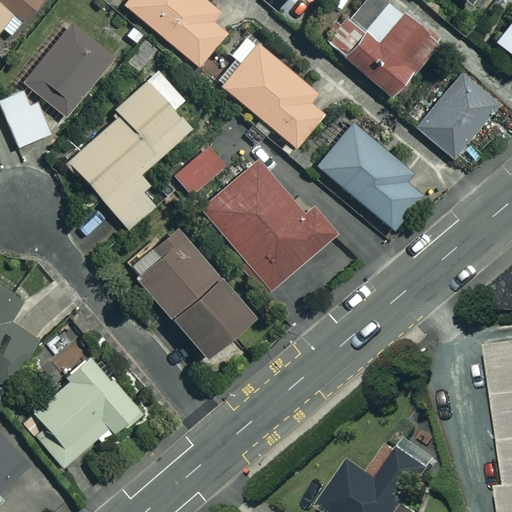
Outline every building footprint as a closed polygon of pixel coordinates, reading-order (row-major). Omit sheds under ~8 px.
[(0,0),(0,32),(26,0),(0,0)] [(209,0),(134,0),(129,6),(200,65),(227,33),(216,24),(226,13),(209,0)] [(342,40),(334,49),(392,98),(439,42),(388,0),(359,0),(332,32),(342,40)] [(511,20),(497,40),(511,52),(511,20)] [(109,60),(70,25),(20,81),(59,116),(109,60)] [(319,92),(258,42),(221,88),(297,149),(323,117),(309,105),(319,92)] [(67,163),(127,230),(158,203),(135,178),(190,128),(174,109),(185,99),(158,68),(114,107),(121,115),(67,163)] [(464,74),(418,132),(458,163),(504,105),(464,74)] [(45,133),(25,87),(0,97),(0,114),(14,146),(45,133)] [(412,169),(354,123),(319,167),(397,229),(424,196),(403,180),(412,169)] [(205,148),(173,178),(191,197),(223,168),(205,148)] [(261,158),(200,207),(270,292),(340,235),(318,208),(309,215),(261,158)] [(184,235),(139,275),(210,356),(256,316),(184,235)] [(0,379),(11,386),(38,339),(10,323),(25,298),(0,282),(0,379)] [(511,511),(511,340),(492,344),(511,456),(511,483),(499,486),(503,511),(511,511)] [(45,427),(35,435),(65,469),(109,430),(116,438),(146,412),(93,353),(66,376),(71,381),(34,414),(45,427)] [(0,511),(50,511),(63,501),(0,434),(0,511)] [(355,460),(323,511),(423,511),(448,472),(397,441),(377,474),(355,460)]
